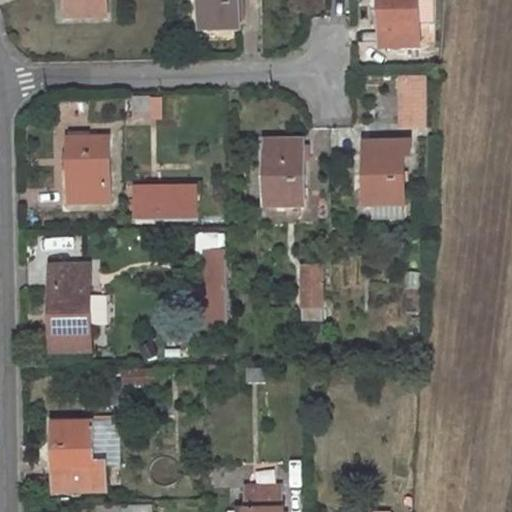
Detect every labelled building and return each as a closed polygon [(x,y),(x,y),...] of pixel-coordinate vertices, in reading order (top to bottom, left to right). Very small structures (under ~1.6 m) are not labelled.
[(67,0),(68,18),(108,17),(107,0),(67,0)] [(202,0),(204,33),(241,33),(240,0),(202,0)] [(381,0),(383,48),(421,48),(419,0),(381,0)] [(428,80),(401,80),(402,129),(429,128),(428,80)] [(71,203),(110,204),(109,139),(70,139),(71,203)] [(268,208),(302,207),(307,207),(306,143),(267,144),(268,208)] [(367,144),(368,207),(407,206),(406,143),(367,144)] [(136,223),(187,222),(186,203),(136,205),(136,223)] [(200,203),(186,203),(187,222),(200,221),(200,203)] [(205,259),(206,310),(225,309),(224,259),(205,259)] [(52,268),(54,353),(93,353),(91,267),(52,268)] [(323,268),(303,268),(303,310),(324,310),(323,268)] [(93,353),(54,353),(54,368),(93,368),(93,353)] [(55,426),(56,466),(95,465),(94,425),(55,426)] [(244,487),(244,511),(283,511),(283,486),(244,487)]
